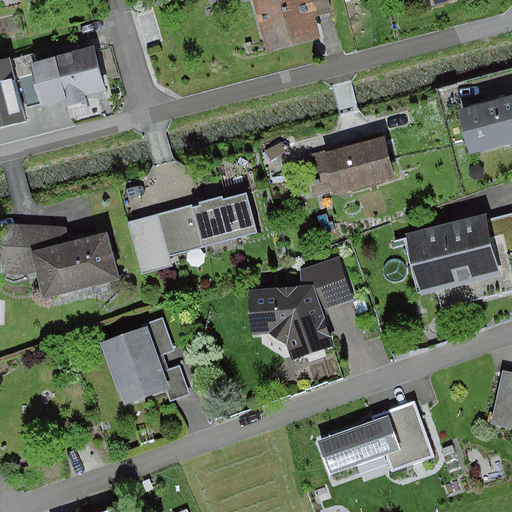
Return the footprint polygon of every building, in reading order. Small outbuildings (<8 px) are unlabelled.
[(336,0),(258,0),(272,56),(330,42),(324,19),(340,18),(336,0)] [(443,0),(445,13),(505,0),(443,0)] [(42,56),(37,57),(48,105),(50,112),(118,96),(104,41),(42,56)] [(41,52),(0,63),(0,131),(36,123),(33,108),(48,105),(37,57),(42,56),(41,52)] [(511,96),(467,108),(478,154),(511,146),(511,96)] [(402,175),(392,134),(309,155),(319,196),(402,175)] [(280,143),(266,151),(271,161),(285,153),(280,143)] [(191,205),(158,214),(169,258),(258,234),(247,193),(223,200),(222,197),(199,203),(200,206),(192,208),(191,205)] [(511,269),(511,259),(496,209),(419,233),(438,293),(511,269)] [(169,258),(158,214),(127,222),(142,275),(172,266),(169,258)] [(511,215),(500,219),(511,259),(511,215)] [(119,280),(106,232),(68,242),(65,227),(3,226),(1,274),(28,276),(35,274),(43,299),(119,280)] [(363,302),(344,258),(308,273),(313,284),(325,282),(333,307),(363,302)] [(333,307),(325,282),(313,284),(256,293),(262,333),(280,331),(295,340),(299,359),(345,344),(333,307)] [(159,328),(103,345),(123,408),(179,391),(159,328)] [(511,371),(507,371),(493,429),(511,434),(511,371)] [(373,421),(318,440),(330,475),(383,455),(391,474),(433,458),(410,404),(371,417),(373,421)]
